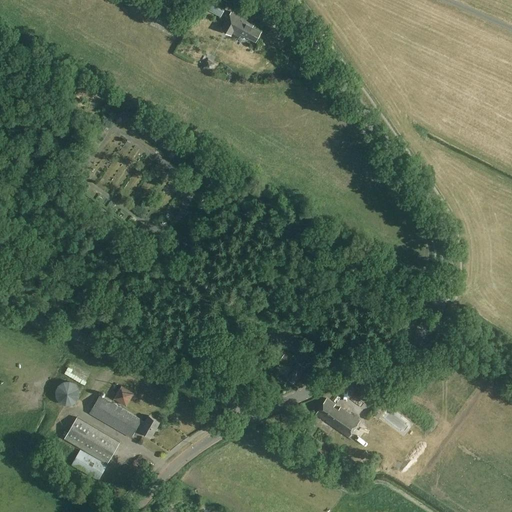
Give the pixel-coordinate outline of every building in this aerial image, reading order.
[(215,0),(202,0),(199,6),(221,17),(227,6),(215,0)] [(178,20),(162,12),(157,20),(173,29),(178,20)] [(256,42),(261,32),(253,27),(255,25),(232,12),(222,30),(232,35),(233,33),(240,36),(241,34),(239,38),(246,42),(248,38),(256,42)] [(208,60),(203,69),(212,73),(217,65),(208,60)] [(279,360),(290,368),(295,361),(285,353),(279,360)] [(77,378),(82,368),(69,362),(64,372),(77,378)] [(301,366),(297,363),(287,378),(295,383),(307,364),(304,362),(301,366)] [(365,380),(355,394),(365,401),(374,386),(365,380)] [(60,383),(58,385),(57,387),(56,391),(56,396),(57,398),(58,400),(59,402),(61,403),(63,404),(66,405),(68,406),(70,405),(71,405),(74,404),(78,401),(79,400),(80,398),(80,395),(80,390),(79,388),(78,386),(76,384),(74,383),(72,382),(70,381),(67,381),(65,381),(62,382),(60,383)] [(118,381),(111,396),(124,402),(132,388),(118,381)] [(90,413),(132,438),(138,426),(142,428),(140,431),(152,438),(160,423),(149,417),(145,423),(142,421),(142,420),(100,395),(90,413)] [(336,405),(326,398),(315,414),(349,437),(360,420),(341,407),(338,411),(334,408),(336,405)] [(108,464),(120,443),(77,417),(65,438),(108,464)] [(305,427),(310,431),(315,425),(309,421),(305,427)] [(331,453),(320,446),(316,453),(326,460),(331,453)] [(80,450),(72,464),(99,479),(107,465),(80,450)] [(354,466),(357,462),(350,458),(348,462),(354,466)]
